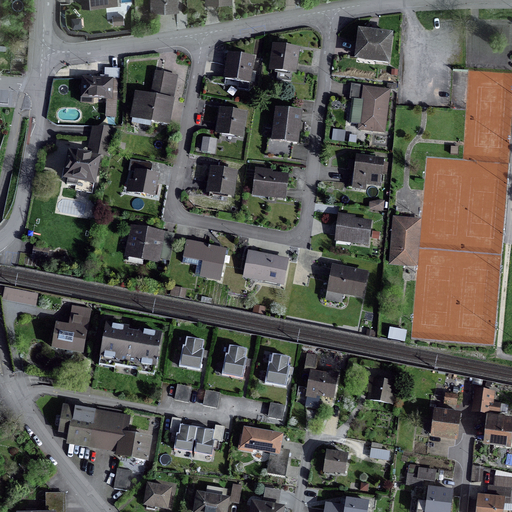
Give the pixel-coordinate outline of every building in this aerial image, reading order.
[(117,0),(81,0),(82,8),(118,5),(117,0)] [(151,0),(151,10),(178,10),(177,0),(151,0)] [(124,24),(123,15),(112,16),(113,25),(124,24)] [(72,29),(82,28),(81,17),(71,18),(72,29)] [(376,34),(376,37),(359,34),(356,54),(373,56),(372,62),(387,63),(390,36),(376,34)] [(293,73),(297,50),(274,47),(271,69),(278,71),(277,80),(290,81),(291,72),(293,73)] [(247,90),(252,59),(228,56),(225,80),(226,77),(239,79),(238,89),(247,90)] [(166,125),(176,78),(155,74),(151,97),(136,94),(131,118),(166,125)] [(97,77),(97,80),(82,80),(81,98),(107,99),(106,116),(115,117),(117,82),(103,81),(103,78),(97,77)] [(364,91),(365,87),(351,85),(349,99),(352,99),(349,124),(360,125),(360,129),(382,131),(387,94),(364,91)] [(296,144),(300,112),(276,109),(273,137),(268,136),(265,156),(290,159),(292,144),(296,144)] [(221,111),(218,133),(240,137),(243,114),(221,111)] [(115,127),(92,127),(88,151),(110,155),(115,127)] [(203,140),(201,151),(213,153),(215,141),(203,140)] [(78,154),(77,156),(69,154),(65,178),(67,179),(66,185),(75,186),(74,191),(92,194),(94,184),(93,184),(97,160),(89,158),(90,157),(78,154)] [(381,163),(381,162),(357,159),(357,161),(348,160),(347,170),(350,170),(348,188),(362,190),(363,183),(379,185),(380,174),(385,174),(387,164),(381,163)] [(212,169),(209,192),(231,195),(234,173),(212,169)] [(268,193),(267,196),(284,199),(287,177),(267,175),(267,172),(255,171),(253,192),(253,191),(268,193)] [(132,192),(153,196),(157,177),(136,173),(132,192)] [(383,202),(379,202),(370,203),(369,209),(382,211),(383,202)] [(351,238),(350,242),(367,244),(370,223),(350,220),(350,218),(338,216),(336,236),(351,238)] [(417,265),(420,222),(395,220),(391,263),(417,265)] [(128,254),(156,259),(160,235),(133,229),(128,254)] [(379,240),(380,232),(372,231),(371,238),(379,240)] [(182,259),(183,259),(182,263),(191,265),(192,258),(202,260),(206,265),(204,276),(219,279),(219,282),(220,282),(226,250),(185,242),(182,259)] [(48,250),(33,247),(32,255),(47,258),(48,250)] [(282,284),(286,262),(256,256),(252,278),(282,284)] [(366,275),(332,268),(328,290),(362,297),(366,275)] [(36,298),(2,291),(1,300),(34,307),(36,298)] [(69,328),(57,326),(52,349),(53,349),(53,346),(81,351),(89,310),(73,307),(69,328)] [(161,335),(106,325),(98,366),(114,369),(114,366),(138,370),(137,373),(153,376),(161,335)] [(393,331),(390,331),(389,338),(404,341),(406,334),(397,332),(397,330),(394,329),(393,331)] [(186,351),(184,350),(181,366),(198,370),(200,358),(201,353),(199,353),(201,344),(188,342),(186,351)] [(230,358),(228,358),(225,374),(241,377),(244,366),(245,361),(242,360),(244,352),(231,349),(230,358)] [(273,367),(271,367),(268,383),(285,386),(287,375),(288,370),(286,369),(287,361),(275,358),(273,367)] [(319,395),(332,397),(336,378),(335,378),(335,375),(328,373),(327,377),(310,374),(306,397),(307,397),(305,408),(316,410),(319,395)] [(390,404),(393,384),(370,380),(367,393),(371,394),(370,400),(390,404)] [(191,387),(178,385),(175,400),(189,402),(191,387)] [(219,392),(205,390),(203,405),(216,407),(219,392)] [(506,406),(499,405),(489,404),(490,394),(480,393),(478,412),(488,413),(498,414),(498,413),(505,414),(506,406)] [(455,406),(456,396),(445,395),(444,404),(455,406)] [(285,405),(271,403),(268,418),(282,420),(285,405)] [(97,408),(96,415),(94,414),(89,446),(119,451),(118,455),(118,456),(145,460),(149,440),(125,436),(128,420),(122,419),(123,412),(97,408)] [(70,432),(68,442),(89,446),(94,414),(63,409),(60,430),(70,432)] [(455,439),(458,413),(435,410),(432,436),(455,439)] [(511,420),(488,417),(485,443),(508,446),(509,436),(511,436),(511,426),(510,427),(511,420)] [(171,432),(179,434),(182,419),(173,418),(171,432)] [(213,439),(222,441),(224,426),(216,425),(213,439)] [(213,431),(204,430),(196,428),(190,427),(183,426),(181,436),(178,435),(176,450),(192,452),(194,442),(196,442),(194,453),(211,456),(213,443),(211,442),(213,431)] [(279,447),(281,436),(244,430),(243,437),(240,436),(238,450),(251,453),(252,450),(270,453),(278,455),(279,447)] [(267,473),(286,476),(290,449),(279,447),(278,455),(270,453),(267,473)] [(389,452),(371,449),(369,459),(388,462),(389,452)] [(336,455),(326,453),(324,471),(344,474),(346,457),(341,456),(341,455),(336,454),(336,455)] [(113,490),(128,492),(131,472),(117,469),(113,490)] [(418,476),(407,475),(406,485),(421,487),(422,480),(433,481),(434,472),(418,470),(418,476)] [(238,503),(240,487),(233,486),(230,501),(238,503)] [(166,509),(169,490),(148,487),(145,505),(166,509)] [(198,495),(194,511),(224,511),(225,509),(227,501),(225,500),(226,491),(210,488),(208,497),(198,495)] [(447,511),(451,492),(429,489),(427,503),(418,502),(416,511),(447,511)] [(46,495),(46,511),(63,511),(63,495),(46,495)] [(500,511),(502,498),(479,495),(477,511),(500,511)] [(326,505),(324,511),(365,511),(367,504),(364,504),(364,503),(360,502),(359,503),(346,501),(345,509),(342,509),(342,508),(326,505)]
